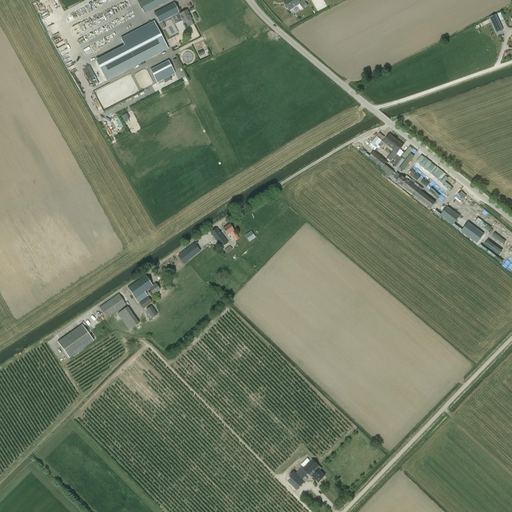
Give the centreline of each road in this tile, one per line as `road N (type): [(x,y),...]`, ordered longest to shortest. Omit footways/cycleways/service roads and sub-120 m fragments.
road 1 (tertiary): [(511,220),(247,0)]
road 2 (unknown): [(391,124),(151,269)]
road 3 (unclassified): [(344,511),(511,338)]
